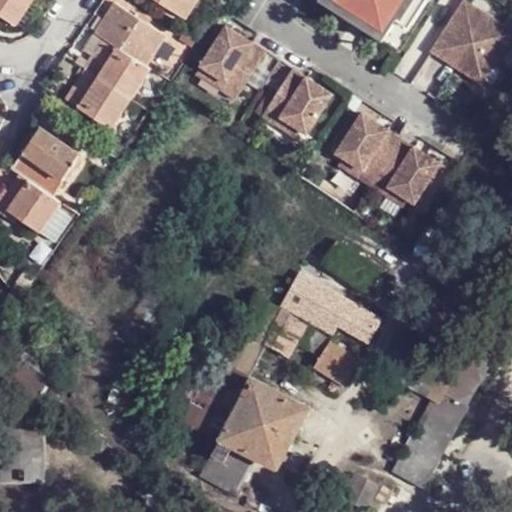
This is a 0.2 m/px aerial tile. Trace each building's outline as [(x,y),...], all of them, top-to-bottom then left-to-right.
[(33,0),(0,0),(0,14),(16,26),(33,0)] [(119,0),(117,0),(99,29),(148,62),(169,32),(119,0)] [(196,0),(166,0),(187,14),(196,0)] [(351,8),(337,0),(318,0),(317,2),(344,19),(351,8)] [(337,0),(351,8),(344,19),(382,43),(395,22),(409,0),(337,0)] [(409,0),(395,22),(408,30),(426,0),(409,0)] [(511,37),(511,31),(464,2),(432,53),(445,61),(449,54),(460,60),(455,67),(477,81),(492,55),(499,60),(511,37)] [(148,62),(99,29),(85,49),(98,59),(91,69),(133,98),(154,67),(148,62)] [(278,64),(238,38),(213,79),(238,95),(233,102),(248,112),(278,64)] [(460,60),(449,54),(445,61),(455,67),(460,60)] [(499,60),(492,55),(477,81),(483,85),(499,60)] [(319,90),(278,64),(248,112),(263,122),(268,113),(293,129),(319,90)] [(112,130),(133,98),(91,69),(86,67),(78,79),(82,82),(79,89),(75,86),(66,100),(112,130)] [(238,95),(213,79),(208,87),(233,102),(238,95)] [(293,129),(268,113),(263,122),(288,138),(293,129)] [(401,141),(362,116),(336,156),(343,160),(361,172),(356,180),(370,189),(401,141)] [(19,172),(54,195),(83,150),(41,125),(12,167),(19,172)] [(439,166),(401,141),(370,189),(384,197),(389,190),(407,202),(414,205),(439,166)] [(361,172),(343,160),(337,168),(356,180),(361,172)] [(61,199),(54,195),(19,172),(9,189),(2,184),(0,188),(0,204),(52,238),(65,216),(54,209),(61,199)] [(222,179),(211,197),(305,255),(315,239),(222,179)] [(407,202),(389,190),(384,197),(402,210),(407,202)] [(377,273),(332,243),(316,267),(363,297),(377,273)] [(287,298),(340,326),(348,311),(295,283),(287,298)] [(165,300),(148,290),(99,363),(115,375),(165,300)] [(217,360),(247,376),(266,339),(270,331),(284,305),(256,291),(234,335),(230,334),(217,360)] [(348,311),(340,326),(368,341),(380,319),(352,304),(348,311)] [(284,305),(270,331),(266,339),(292,353),(315,365),(319,357),(321,357),(334,331),(313,320),(284,305)] [(416,354),(480,388),(493,362),(431,328),(416,354)] [(363,346),(334,331),(321,357),(319,357),(315,365),(313,369),(343,384),(363,346)] [(247,376),(217,360),(216,362),(190,350),(156,416),(217,447),(221,439),(251,381),(252,379),(247,376)] [(18,354),(0,375),(0,382),(32,405),(51,376),(18,354)] [(471,404),(480,388),(416,354),(407,369),(450,394),(470,405),(471,404)] [(309,408),(252,379),(251,381),(221,439),(256,457),(278,468),(309,408)] [(336,386),(330,383),(327,390),(333,393),(336,386)] [(423,488),(470,405),(450,394),(444,403),(440,411),(422,445),(412,441),(396,472),(423,488)] [(440,411),(444,403),(441,401),(435,409),(440,411)] [(0,483),(44,482),(43,429),(0,429),(0,483)] [(221,439),(217,447),(201,479),(236,497),(256,457),(221,439)]
